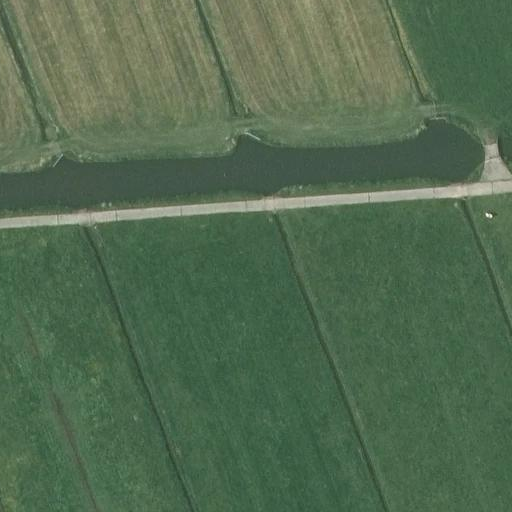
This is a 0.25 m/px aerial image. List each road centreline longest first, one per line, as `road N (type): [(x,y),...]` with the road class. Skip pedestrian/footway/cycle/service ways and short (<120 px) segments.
road 1 (track): [(0,228),(511,192)]
road 2 (track): [(496,193),(490,136),(465,96),(237,115)]
